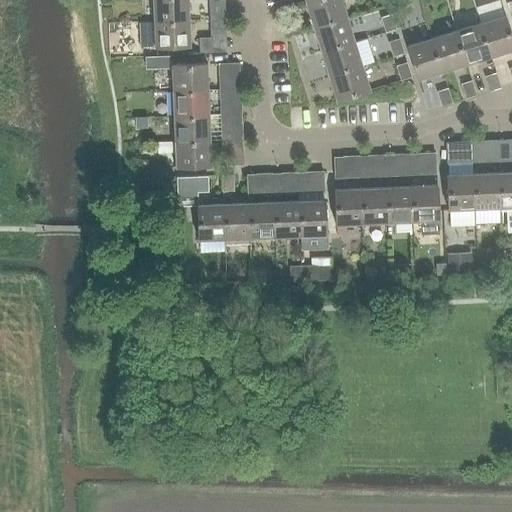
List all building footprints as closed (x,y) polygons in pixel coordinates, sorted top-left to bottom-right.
[(187,0),(151,0),(152,23),(188,21),(187,0)] [(290,0),(283,0),(275,3),(278,13),(293,9),(290,0)] [(313,29),(347,18),(341,0),(319,0),(305,5),(313,29)] [(385,33),(396,30),(390,16),(380,19),(385,33)] [(511,40),(504,16),(479,24),(490,58),(511,51),(511,40)] [(313,29),(320,53),(355,42),(347,18),(313,29)] [(210,30),(225,30),(224,19),(209,19),(210,30)] [(188,21),(152,23),(153,48),(190,47),(188,21)] [(297,22),(283,27),(286,37),(301,33),(297,22)] [(490,58),(479,24),(455,31),(466,66),(490,58)] [(466,66),(455,31),(431,39),(442,73),(466,66)] [(393,57),(404,54),(399,39),(388,43),(393,57)] [(442,73),(431,39),(406,47),(418,81),(442,73)] [(320,53),(328,77),(362,66),(355,42),(320,53)] [(158,69),(158,57),(145,57),(145,69),(158,69)] [(238,63),(226,64),(217,64),(218,73),(239,72),(238,63)] [(411,78),(407,63),(396,67),(401,81),(411,78)] [(171,92),(207,90),(206,64),(170,66),(171,92)] [(328,77),(336,102),(370,92),(362,66),(328,77)] [(490,92),(500,89),(496,74),(485,77),(490,92)] [(461,85),(465,100),(475,97),(471,82),(461,85)] [(219,99),(240,98),(239,88),(219,89),(219,99)] [(453,104),(452,103),(448,89),(437,93),(442,107),(453,104)] [(173,117),(209,115),(207,90),(171,92),(173,117)] [(220,124),(241,123),(241,113),(220,114),(220,124)] [(174,142),(210,140),(209,115),(173,117),(174,142)] [(147,117),(135,117),(135,129),(147,129),(147,117)] [(221,149),(242,148),(242,139),(221,140),(221,149)] [(174,142),(175,168),(175,169),(211,167),(210,140),(174,142)] [(505,140),(496,141),(497,161),(506,161),(505,140)] [(479,141),(471,142),(472,162),(480,162),(479,141)] [(455,163),(454,142),(446,143),(447,164),(455,163)] [(418,154),(409,154),(410,175),(419,175),(418,154)] [(393,155),(383,155),(385,176),(394,176),(393,155)] [(368,156),(358,156),(359,177),(369,177),(368,156)] [(343,178),(342,157),(333,157),(334,179),(343,178)] [(511,171),(498,172),(499,209),(508,208),(509,224),(511,226),(511,171)] [(472,174),(474,210),(499,209),(498,172),(472,174)] [(298,194),(307,193),(306,173),(297,173),(298,194)] [(273,195),(282,195),(281,174),(272,174),(273,195)] [(447,211),(474,210),(472,174),(446,175),(447,211)] [(247,196),(257,196),(256,175),(246,176),(247,196)] [(192,177),(176,178),(177,197),(208,195),(208,176),(192,177)] [(232,176),(221,177),(222,192),(233,191),(232,176)] [(436,185),(410,186),(412,222),(420,222),(420,236),(439,235),(438,221),(436,185)] [(386,223),(412,222),(410,186),(385,187),(386,223)] [(386,223),(385,187),(360,188),(361,224),(386,223)] [(335,226),(361,224),(360,188),(333,190),(335,226)] [(298,201),(299,237),(325,236),(323,200),(298,201)] [(274,238),(299,237),(298,201),(273,202),(274,238)] [(249,239),(274,238),(273,202),(248,204),(249,239)] [(224,240),(249,239),(248,204),(222,205),(224,240)] [(198,241),(224,240),(222,205),(196,206),(198,241)] [(473,274),(471,252),(445,254),(446,276),(473,274)] [(310,258),(311,279),(330,278),(329,266),(331,266),(331,257),(310,258)] [(499,272),(499,260),(482,261),(483,273),(499,272)] [(400,279),(399,267),(388,267),(389,280),(400,279)] [(252,269),(252,284),(265,284),(264,268),(252,269)]
